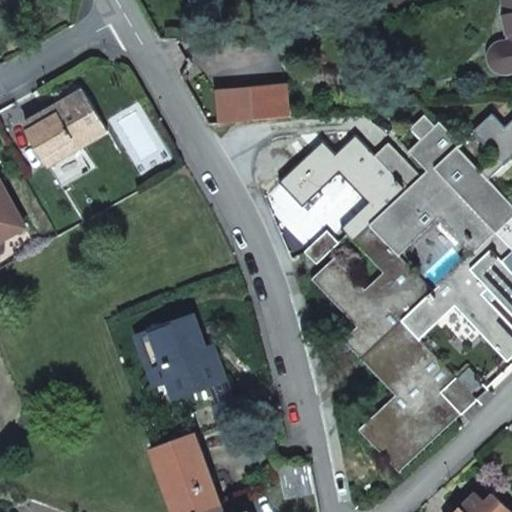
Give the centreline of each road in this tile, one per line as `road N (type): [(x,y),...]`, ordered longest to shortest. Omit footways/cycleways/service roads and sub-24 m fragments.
road 1 (residential): [(332,511),(278,308),(230,194),(119,20)]
road 2 (unknown): [(149,67),(252,68),(440,93),(473,75),(474,47)]
road 3 (residential): [(511,400),(389,511)]
road 4 (residential): [(119,20),(0,83)]
